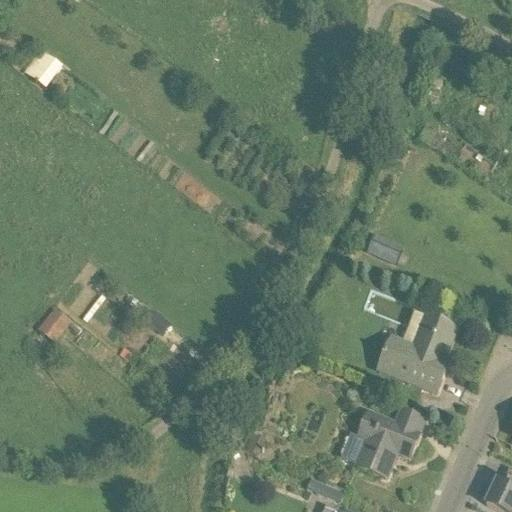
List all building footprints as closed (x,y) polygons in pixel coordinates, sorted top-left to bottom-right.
[(23,75),(44,91),(63,68),(42,51),(23,75)] [(397,266),(404,248),(381,238),(373,256),(397,266)] [(458,332),(427,320),(424,319),(429,307),(421,304),(404,346),(393,342),(387,357),(386,356),(385,359),(386,359),(380,374),(438,397),(445,378),(440,376),(458,332)] [(55,309),(38,331),(56,345),(73,323),(55,309)] [(164,339),(173,328),(153,312),(144,323),(164,339)] [(426,423),(407,415),(401,413),(395,427),(372,417),(363,442),(369,445),(359,471),(388,482),(398,457),(411,462),(421,437),(420,437),(426,423)] [(258,460),(267,443),(251,435),(242,453),(258,460)] [(332,490),(312,481),(307,493),(327,501),(332,490)] [(511,511),(511,487),(500,481),(487,508),(495,511),(511,511)]
